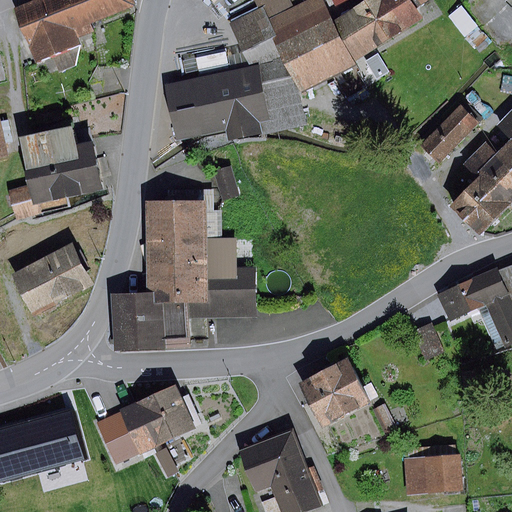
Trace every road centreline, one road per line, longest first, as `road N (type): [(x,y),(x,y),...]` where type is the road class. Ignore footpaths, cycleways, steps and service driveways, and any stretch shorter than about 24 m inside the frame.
road 1 (residential): [(70,360),(109,288),(157,0)]
road 2 (residential): [(511,245),(277,361)]
road 3 (residential): [(277,361),(70,360)]
road 4 (residential): [(174,511),(187,485),(271,394),(277,361)]
road 5 (residential): [(277,361),(339,511)]
